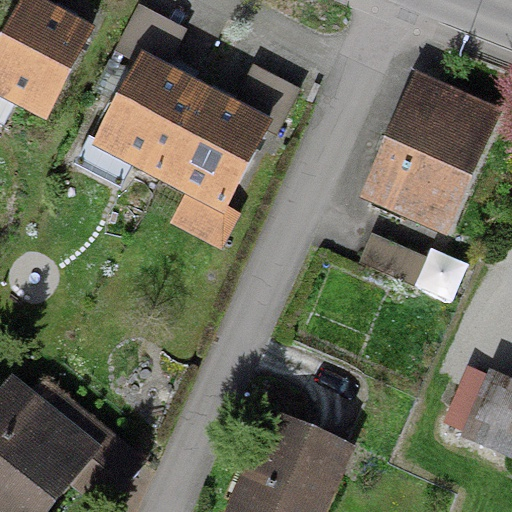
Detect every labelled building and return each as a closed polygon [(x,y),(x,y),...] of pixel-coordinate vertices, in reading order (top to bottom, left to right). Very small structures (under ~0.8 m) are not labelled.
[(0,53),(0,99),(52,127),(99,38),(28,1),(0,53)] [(97,145),(160,179),(209,88),(147,54),(97,145)] [(368,200),(454,238),(508,113),(422,76),(368,200)] [(275,124),(209,88),(160,179),(225,215),(275,124)] [(511,386),(467,366),(441,422),(511,453),(511,386)] [(9,381),(0,392),(0,511),(47,511),(96,452),(9,381)] [(330,511),(358,448),(267,410),(223,511),(330,511)]
